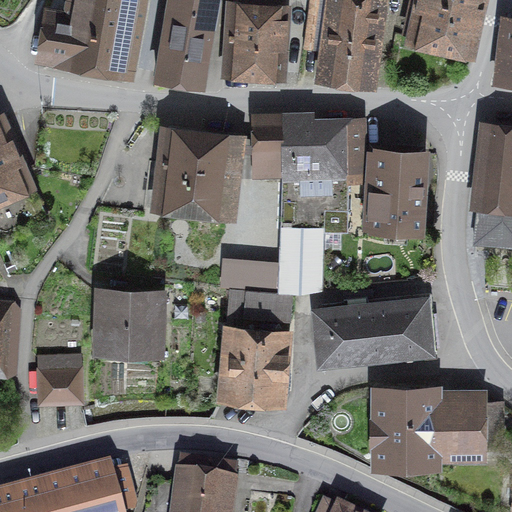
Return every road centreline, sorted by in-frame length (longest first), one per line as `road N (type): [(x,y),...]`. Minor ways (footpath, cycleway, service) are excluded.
road 1 (residential): [(472,96),(135,102),(37,89),(0,60)]
road 2 (residential): [(319,468),(251,446),(177,437),(102,445),(0,474)]
road 3 (residential): [(511,379),(477,332),(459,273),(472,96)]
